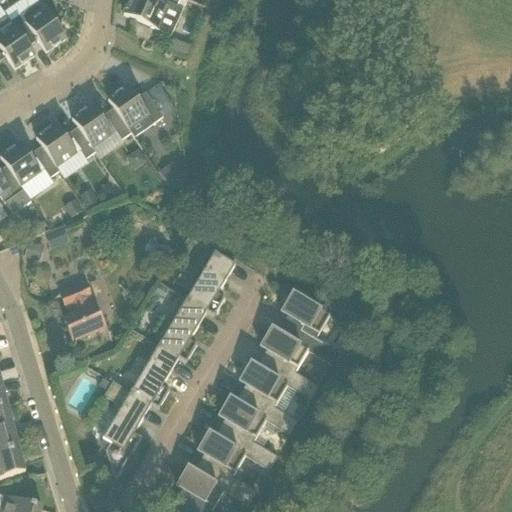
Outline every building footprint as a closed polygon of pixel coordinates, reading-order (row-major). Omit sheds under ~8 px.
[(131,0),(123,18),(134,23),(171,40),(187,3),(181,0),(152,0),(151,4),(142,0),(131,0)] [(34,40),(46,56),(66,42),(40,5),(10,25),(25,46),(34,40)] [(0,58),(3,56),(14,73),(34,59),(25,46),(10,25),(6,19),(0,22),(0,58)] [(133,27),(129,37),(147,44),(151,35),(133,27)] [(157,93),(148,99),(145,96),(147,100),(139,106),(127,90),(108,103),(116,116),(131,137),(133,141),(163,120),(160,116),(169,110),(157,93)] [(107,122),(103,125),(91,109),(72,123),(80,135),(92,152),(95,156),(100,162),(123,146),(121,143),(131,137),(116,116),(107,122)] [(44,154),(56,171),(80,155),(71,142),(67,144),(55,128),(36,142),(44,154)] [(85,163),(95,156),(92,152),(80,135),(71,142),(80,155),(85,163)] [(20,147),(0,160),(0,161),(9,174),(20,190),(40,176),(20,147)] [(59,175),(56,171),(44,154),(35,161),(49,182),(59,175)] [(182,178),(172,165),(158,175),(167,188),(182,178)] [(0,179),(0,199),(5,207),(12,218),(30,205),(23,195),(20,190),(9,174),(0,179)] [(100,208),(92,192),(80,198),(88,214),(100,208)] [(71,221),(82,214),(75,204),(64,211),(71,221)] [(50,251),(68,245),(63,230),(45,235),(50,251)] [(40,264),(42,256),(44,247),(28,244),(26,252),(24,261),(40,264)] [(231,267),(210,255),(201,269),(205,272),(186,303),(186,304),(203,314),(203,315),(213,321),(224,302),(217,298),(226,283),(223,281),(231,267)] [(84,288),(60,298),(66,311),(69,310),(72,319),(63,323),(73,345),(103,333),(84,288)] [(329,319),(291,297),(280,315),(287,319),(277,335),(276,336),(308,355),(307,355),(331,370),(340,356),(316,342),(329,319)] [(182,301),(174,316),(177,318),(158,349),(158,350),(175,361),(185,367),(196,348),(189,344),(198,329),(195,327),(203,315),(203,314),(186,304),(186,303),(182,301)] [(277,335),(270,331),(259,349),(266,353),(256,370),(256,371),(287,389),(286,390),(310,404),(319,391),(295,376),(307,355),(308,355),(276,336),(277,335)] [(155,347),(146,362),(149,364),(130,396),(148,407),(147,408),(157,414),(168,395),(162,391),(171,375),(168,374),(175,361),(158,350),(158,349),(155,347)] [(256,370),(249,366),(239,384),(245,388),(235,405),(266,424),(266,425),(289,439),(298,425),(274,411),(286,390),(287,389),(256,371),(256,370)] [(106,394),(110,386),(102,382),(98,389),(106,394)] [(140,420),(147,408),(148,407),(130,396),(115,386),(106,401),(122,410),(102,443),(110,448),(105,456),(112,477),(119,477),(141,441),(134,437),(143,422),(140,420)] [(235,405),(229,401),(218,419),(224,423),(214,440),(245,459),(269,474),(277,460),(253,446),(266,425),(266,424),(235,405)] [(0,410),(0,433),(13,431),(7,409),(0,410)] [(13,431),(0,433),(0,457),(18,453),(16,443),(13,431)] [(214,440),(208,436),(197,454),(203,458),(193,474),(193,475),(224,494),(248,509),(256,495),(232,480),(245,459),(214,440)] [(104,456),(105,456),(110,448),(102,443),(100,446),(104,456)] [(18,453),(0,457),(0,482),(25,476),(18,453)] [(85,471),(97,467),(94,459),(82,463),(85,471)] [(193,474),(187,470),(176,488),(182,492),(171,510),(174,511),(212,511),(224,494),(193,475),(193,474)] [(3,499),(0,510),(0,511),(41,511),(42,511),(3,499)]
